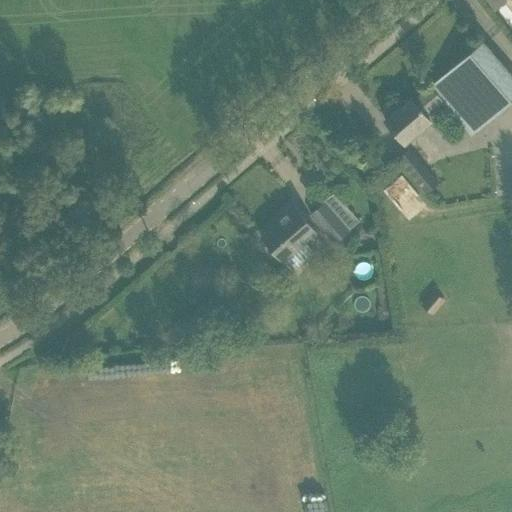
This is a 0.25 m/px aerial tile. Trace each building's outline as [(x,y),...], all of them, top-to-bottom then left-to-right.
[(489,0),(497,8),(506,0),(489,0)] [(384,120),(404,143),(430,121),(425,115),(441,100),(471,135),(511,99),(511,75),(482,41),(429,86),(429,87),(413,101),(410,98),(384,120)] [(437,182),(410,148),(397,158),(425,192),(437,182)] [(399,174),(382,190),(409,218),(426,202),(399,174)] [(310,214),(334,241),(347,229),(323,202),(310,214)] [(265,247),(271,255),(276,254),(282,261),(315,232),(291,204),(280,213),(282,217),(260,236),(266,243),(265,247)] [(383,285),(375,287),(379,307),(386,306),(383,285)] [(432,293),(421,306),(432,315),(443,302),(432,293)] [(379,307),(376,308),(378,321),(388,319),(386,306),(379,307)]
